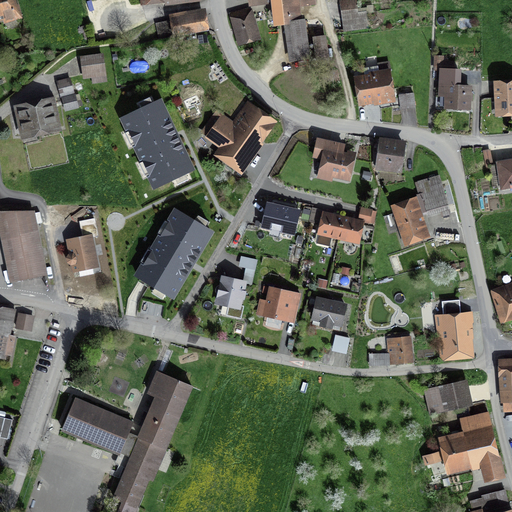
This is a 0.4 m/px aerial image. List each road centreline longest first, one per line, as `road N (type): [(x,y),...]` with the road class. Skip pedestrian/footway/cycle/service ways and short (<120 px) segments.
road 1 (residential): [(488,362),(325,369),(167,334)]
road 2 (residential): [(167,334),(296,114)]
road 3 (residential): [(76,313),(10,511)]
road 4 (unclassified): [(492,336),(456,173),(439,146)]
road 5 (unclassified): [(439,146),(296,114)]
road 6 (unclassified): [(296,114),(261,93),(240,66),(216,0)]
road 7 (track): [(352,126),(320,0)]
